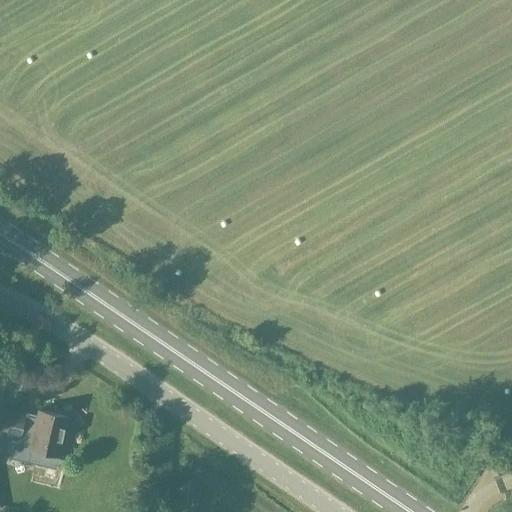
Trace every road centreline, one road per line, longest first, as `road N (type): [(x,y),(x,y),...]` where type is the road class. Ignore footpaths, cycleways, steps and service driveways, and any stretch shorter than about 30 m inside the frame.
road 1 (primary): [(407,511),(0,234)]
road 2 (unclassified): [(331,511),(83,344),(0,300)]
